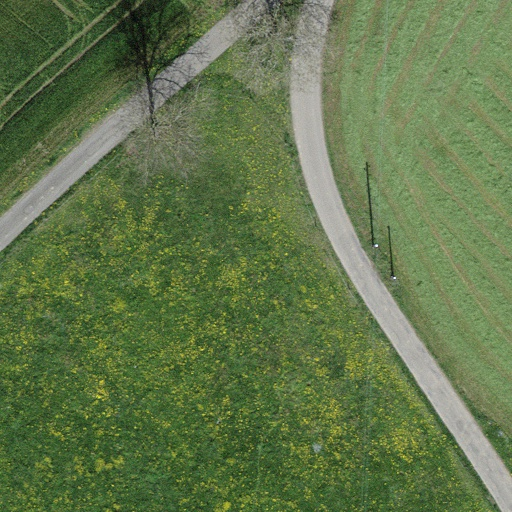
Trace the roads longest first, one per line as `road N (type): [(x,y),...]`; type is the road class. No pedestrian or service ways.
road 1 (unclassified): [(511,506),(378,300),(325,200),(306,115),(318,0)]
road 2 (track): [(0,236),(262,0)]
